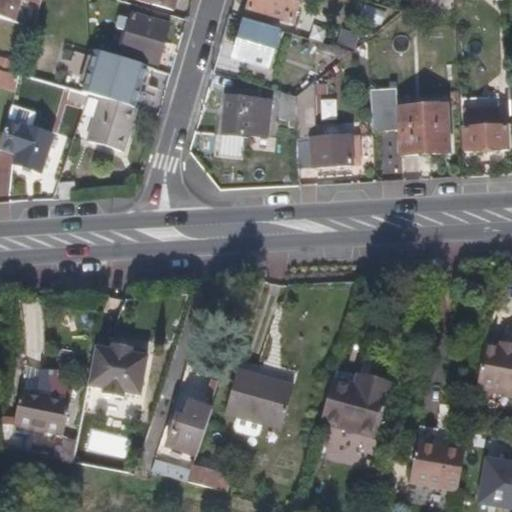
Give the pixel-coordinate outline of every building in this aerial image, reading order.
[(0,0),(0,17),(10,21),(16,0),(35,0),(40,1),(40,0),(0,0)] [(296,0),(248,0),(246,9),(289,21),(296,0)] [(415,0),(416,1),(426,13),(442,0),(415,0)] [(168,19),(133,9),(121,50),(156,60),(168,19)] [(328,29),(306,23),(302,36),(324,42),(328,29)] [(32,28),(21,24),(7,73),(18,76),(32,28)] [(274,34),(242,25),(230,65),(262,74),(274,34)] [(350,53),(319,44),(315,54),(340,61),(350,53)] [(134,110),(147,65),(90,45),(76,93),(80,94),(134,110)] [(307,87),(294,98),(295,120),(296,141),(310,140),(311,165),(349,163),(347,134),(311,136),(307,87)] [(369,130),(397,129),(396,109),(395,89),(367,90),(369,130)] [(76,93),(65,90),(63,98),(77,102),(80,94),(76,93)] [(280,120),(295,120),(294,98),(279,93),(280,120)] [(479,97),(462,98),(464,152),(506,151),(504,121),(489,121),(489,114),(474,114),(474,111),(479,111),(479,97)] [(134,110),(99,99),(87,142),(123,153),(136,110),(134,110)] [(267,136),(266,100),(222,101),(223,139),(248,139),(248,136),(267,136)] [(5,121),(25,127),(29,112),(9,106),(5,121)] [(396,109),(397,129),(398,156),(446,153),(444,108),(396,109)] [(25,127),(5,121),(0,137),(0,149),(13,153),(11,163),(37,169),(47,133),(25,127)] [(511,311),(511,274),(504,274),(503,311),(511,311)] [(511,351),(485,346),(476,390),(511,396),(511,351)] [(133,376),(114,372),(113,376),(96,373),(88,411),(104,414),(104,420),(123,424),(124,418),(140,422),(149,384),(132,381),(133,376)] [(356,379),(336,372),(320,426),(376,443),(392,389),(367,382),(365,389),(354,386),(356,379)] [(224,415),(247,422),(260,380),(236,373),(224,415)] [(367,382),(356,379),(354,386),(365,389),(367,382)] [(260,380),(247,422),(280,432),(293,390),(260,380)] [(70,412),(20,402),(12,446),(62,456),(70,412)] [(209,420),(186,412),(180,430),(173,428),(164,457),(193,468),(209,420)] [(438,425),(420,421),(415,440),(463,451),(466,441),(436,434),(438,425)] [(463,451),(415,440),(406,482),(454,493),(463,451)] [(511,454),(488,451),(481,495),(511,500),(511,454)] [(186,490),(189,480),(152,470),(148,481),(186,490)] [(189,480),(186,490),(220,499),(223,499),(227,485),(207,479),(190,476),(189,480)]
